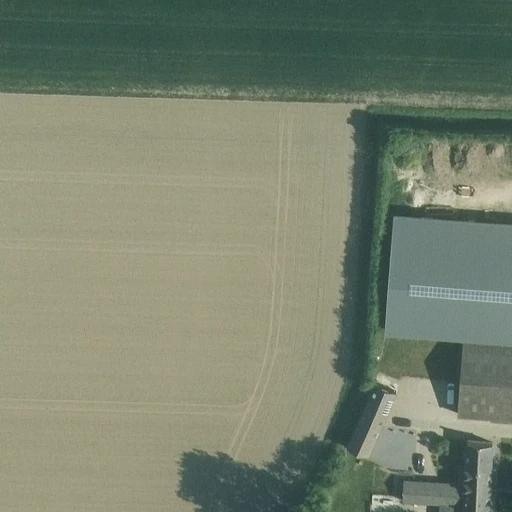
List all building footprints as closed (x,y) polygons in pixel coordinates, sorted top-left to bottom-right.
[(511,237),(393,229),(385,333),(463,339),(457,415),(511,418),(511,237)] [(401,391),(405,375),(391,372),(387,388),(401,391)] [(376,384),(348,448),(369,457),(397,393),(376,384)] [(443,483),(442,504),(465,506),(464,511),(491,511),(495,442),(469,440),(467,485),(443,483)] [(404,481),(402,502),(442,504),(443,483),(404,481)]
